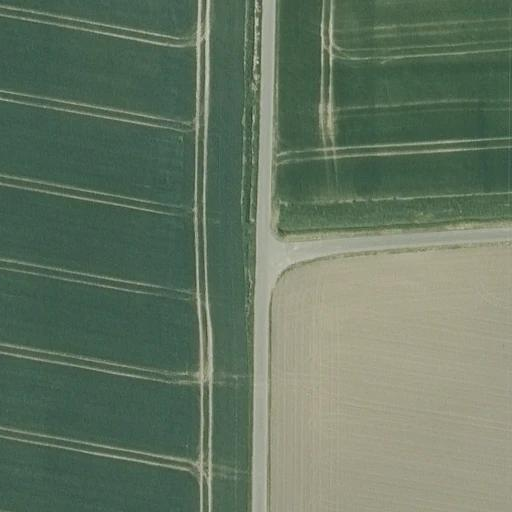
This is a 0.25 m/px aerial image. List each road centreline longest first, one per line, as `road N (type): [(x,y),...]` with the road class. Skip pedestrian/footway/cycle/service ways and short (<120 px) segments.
road 1 (unclassified): [(258,511),(261,0)]
road 2 (track): [(262,255),(511,236)]
